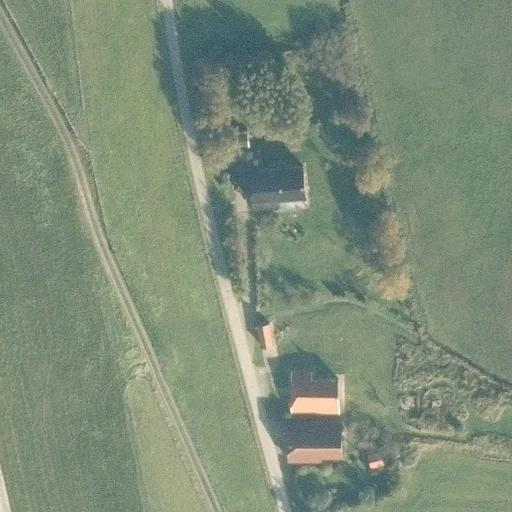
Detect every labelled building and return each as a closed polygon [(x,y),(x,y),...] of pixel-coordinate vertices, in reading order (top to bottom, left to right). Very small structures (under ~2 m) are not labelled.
[(248,134),(233,136),(234,152),(250,150),(248,134)] [(302,168),(250,175),(255,215),(282,211),(281,205),(307,202),(302,168)] [(310,374),(290,374),(290,415),(337,414),(336,381),(310,381),(310,374)] [(336,421),(285,422),(286,460),(337,459),(336,421)] [(379,454),(367,457),(370,471),(383,468),(379,454)]
